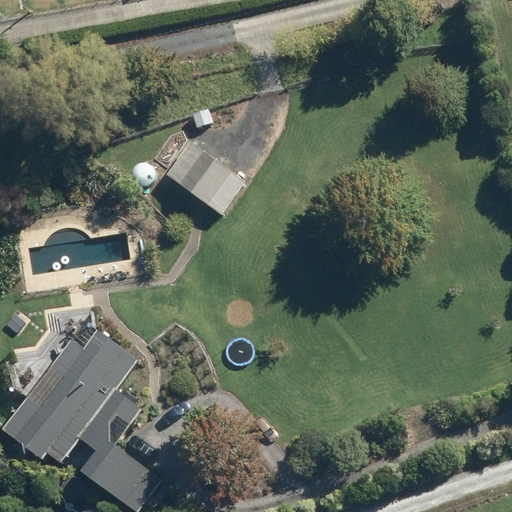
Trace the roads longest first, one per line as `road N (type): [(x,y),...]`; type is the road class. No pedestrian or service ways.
road 1 (unknown): [(306,0),(0,67)]
road 2 (unknown): [(511,455),(344,511)]
